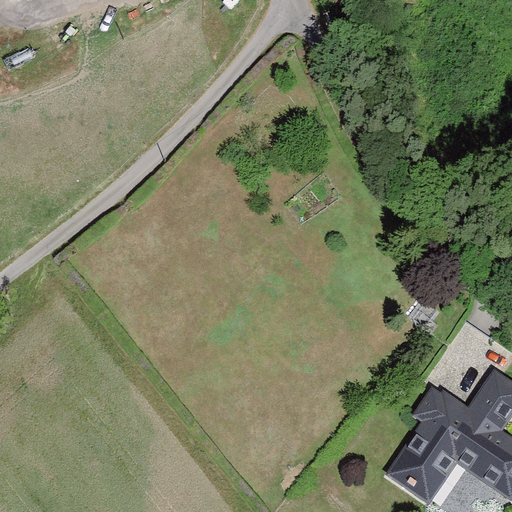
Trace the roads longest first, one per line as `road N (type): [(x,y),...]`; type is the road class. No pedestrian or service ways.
road 1 (residential): [(0,289),(161,151),(289,0)]
road 2 (track): [(289,1),(511,307)]
